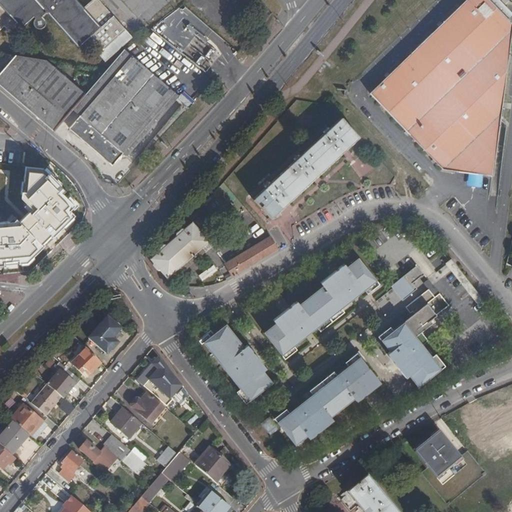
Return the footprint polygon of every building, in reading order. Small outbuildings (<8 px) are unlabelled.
[(77,48),(89,37),(101,50),(124,30),(96,0),(90,0),(81,8),(73,0),(38,0),(34,4),(30,1),(28,0),(0,0),(0,27),(2,26),(8,33),(12,33),(31,15),(33,18),(33,19),(32,21),(32,23),(32,25),(32,26),(33,27),(33,28),(34,29),(35,29),(36,30),(37,30),(39,29),(40,29),(42,27),(43,26),(44,25),(44,23),(44,22),(44,20),(44,19),(43,18),(43,16),(41,15),(43,13),(45,11),(77,48)] [(467,0),(370,94),(444,170),(493,176),(511,37),(511,24),(487,0),(467,0)] [(131,38),(124,30),(101,50),(97,54),(104,62),(131,38)] [(176,96),(153,76),(123,49),(106,68),(83,93),(70,108),(78,115),(67,127),(109,165),(120,152),(124,155),(176,96)] [(12,52),(0,66),(0,85),(50,130),(70,108),(83,93),(43,57),(12,52)] [(252,199),(268,218),(358,136),(341,117),(329,128),(327,127),(322,131),(324,133),(300,155),(298,153),(292,159),(293,161),(270,182),(269,181),(263,186),(264,187),(252,199)] [(23,178),(23,179),(60,184),(54,168),(43,167),(12,163),(11,177),(23,178)] [(12,193),(0,191),(0,213),(10,214),(12,193)] [(55,212),(14,252),(19,271),(32,271),(67,237),(55,212)] [(55,212),(67,237),(82,222),(83,217),(55,212)] [(174,232),(175,235),(149,258),(165,276),(208,241),(190,222),(183,228),(180,227),(174,232)] [(277,250),(269,237),(225,262),(221,264),(228,278),(277,250)] [(431,255),(437,264),(443,260),(436,251),(431,255)] [(363,289),(375,280),(354,253),(343,262),(340,259),(317,278),(319,281),(295,300),(293,297),(269,316),(271,319),(260,329),(281,355),(293,346),(290,342),(313,323),(316,327),(340,308),(337,304),(361,286),(363,289)] [(413,261),(387,282),(398,295),(413,284),(409,278),(420,269),(413,261)] [(202,280),(217,271),(214,266),(198,275),(202,280)] [(415,382),(437,363),(412,331),(431,316),(428,313),(432,310),(423,299),(431,292),(425,284),(402,303),(408,310),(389,326),(386,322),(375,332),(386,347),(384,349),(402,373),(405,370),(415,382)] [(107,317),(89,339),(107,355),(117,343),(113,339),(121,329),(120,325),(111,318),(107,317)] [(241,343),(222,320),(209,330),(206,327),(196,335),(236,386),(233,388),(242,400),(246,397),(268,379),(259,367),(262,364),(243,342),(241,343)] [(282,405),(271,414),(292,441),(303,432),(306,434),(329,416),(327,413),(351,394),(353,396),(376,378),(353,348),(341,358),(344,361),(332,371),(329,367),(306,386),(309,389),(285,408),(282,405)] [(80,368),(89,377),(101,363),(98,361),(87,350),(72,365),(77,370),(80,368)] [(159,357),(137,381),(166,405),(182,387),(159,357)] [(56,369),(60,372),(48,386),(62,397),(64,399),(80,380),(60,363),(56,369)] [(48,386),(47,385),(31,404),(46,416),(62,397),(48,386)] [(147,392),(143,389),(136,398),(140,401),(147,392)] [(129,407),(149,423),(164,407),(147,392),(140,401),(136,398),(134,399),(130,404),(129,407)] [(10,420),(11,421),(29,435),(35,440),(47,426),(44,423),(48,418),(46,416),(31,404),(28,402),(24,407),(22,405),(10,420)] [(110,422),(129,438),(141,423),(123,408),(110,422)] [(199,409),(185,425),(195,434),(207,420),(199,409)] [(269,420),(262,425),(269,433),(275,427),(269,420)] [(29,435),(11,421),(0,434),(0,445),(12,456),(29,435)] [(122,462),(139,476),(147,466),(112,435),(104,443),(123,460),(122,462)] [(105,457),(86,441),(79,449),(94,462),(95,459),(100,463),(105,457)] [(0,467),(3,470),(14,457),(12,456),(0,445),(0,467)] [(169,447),(158,461),(166,468),(174,458),(177,454),(169,447)] [(457,488),(470,477),(445,448),(426,463),(445,487),(452,482),(457,488)] [(211,449),(196,467),(215,483),(230,465),(211,449)] [(65,466),(59,473),(70,482),(75,475),(73,473),(83,461),(71,451),(62,463),(65,466)] [(174,458),(166,468),(161,473),(169,480),(171,481),(182,468),(176,463),(177,461),(174,458)] [(161,473),(159,476),(141,496),(149,502),(157,493),(161,489),(169,480),(161,473)] [(379,492),(368,479),(342,500),(351,511),(352,511),(359,507),(363,511),(395,511),(384,498),(385,497),(380,491),(379,492)] [(201,501),(196,507),(202,511),(230,511),(231,509),(206,489),(198,498),(201,501)] [(87,511),(84,509),(85,508),(66,492),(60,500),(74,511),(87,511)] [(141,496),(136,503),(133,506),(138,511),(139,511),(147,511),(149,510),(146,508),(150,503),(149,502),(141,496)]
